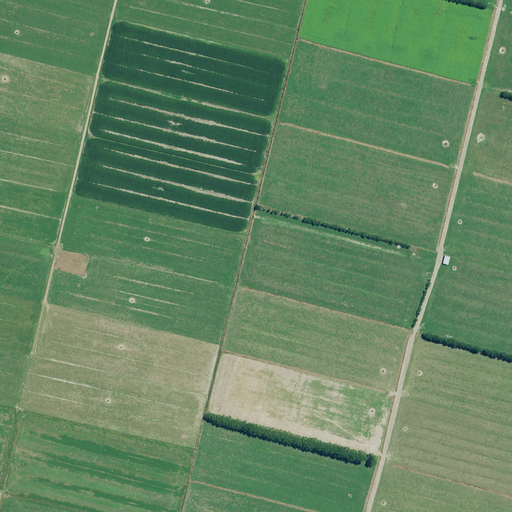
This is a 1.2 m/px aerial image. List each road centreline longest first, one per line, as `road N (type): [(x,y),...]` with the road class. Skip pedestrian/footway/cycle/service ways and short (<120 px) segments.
road 1 (track): [(366,511),(500,0)]
road 2 (track): [(0,491),(114,0)]
